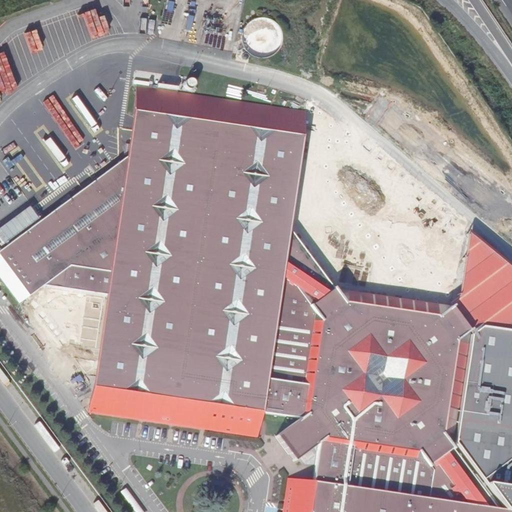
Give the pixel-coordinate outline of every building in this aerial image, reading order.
[(142,88),(140,99),(145,100),(136,154),(131,153),(0,251),(0,273),(21,302),(42,287),(110,297),(116,298),(101,401),(95,400),(94,411),(257,436),(260,413),(299,419),(275,437),(294,462),(318,443),(312,483),(290,480),(285,511),(511,511),(511,333),(481,327),(473,332),(471,329),(468,331),(451,309),(452,308),(451,307),(444,311),(338,295),(316,266),(284,224),(299,125),(304,126),(305,115),(153,92),(153,90),(142,88)] [(145,100),(140,99),(131,153),(136,154),(145,100)] [(473,332),(481,327),(511,333),(511,261),(470,230),(460,298),(452,303),(454,306),(452,308),(451,309),(468,331),(471,329),(473,332)] [(50,296),(38,306),(56,328),(67,319),(50,296)] [(116,298),(110,297),(95,400),(101,401),(116,298)] [(98,343),(99,324),(98,324),(98,314),(69,313),(67,341),(98,343)]
